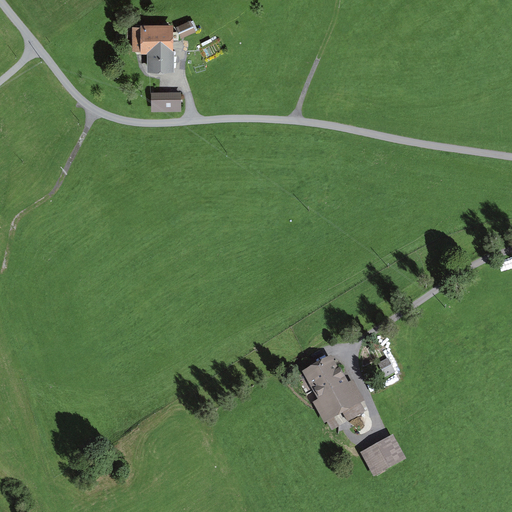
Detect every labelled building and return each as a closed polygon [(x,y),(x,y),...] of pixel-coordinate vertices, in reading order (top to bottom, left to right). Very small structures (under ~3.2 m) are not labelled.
[(143,29),(134,29),(134,51),(150,51),(150,70),(172,70),(172,28),(143,28),(143,29)] [(179,41),(194,35),(192,28),(177,33),(179,41)] [(179,95),(154,95),(154,109),(179,109),(179,95)] [(379,360),(386,378),(400,373),(392,355),(379,360)] [(331,358),(306,371),(321,400),(317,402),(326,419),(344,410),(349,419),(366,410),(352,383),(346,386),(331,358)] [(386,380),(389,389),(404,383),(401,374),(386,380)] [(389,441),(361,459),(375,482),(403,464),(389,441)]
